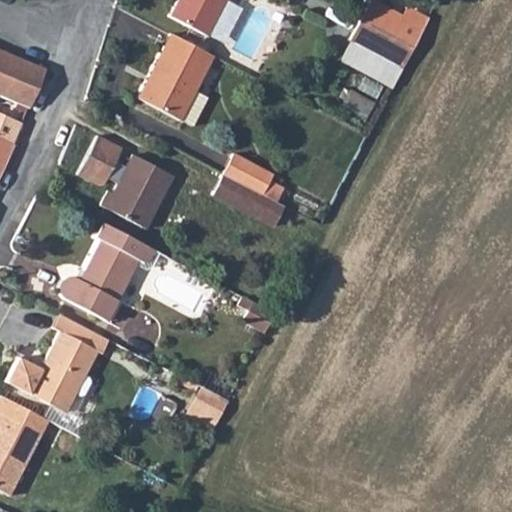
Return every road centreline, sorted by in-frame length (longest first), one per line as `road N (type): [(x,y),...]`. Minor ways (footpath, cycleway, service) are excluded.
road 1 (track): [(267,511),(218,500),(203,469),(448,0)]
road 2 (residential): [(63,44),(65,69),(50,117),(0,214)]
